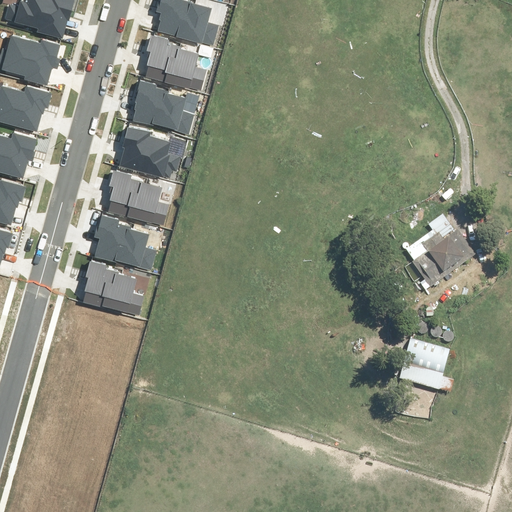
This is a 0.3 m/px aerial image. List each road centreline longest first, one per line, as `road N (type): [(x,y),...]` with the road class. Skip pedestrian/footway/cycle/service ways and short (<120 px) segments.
road 1 (residential): [(36,297),(120,0)]
road 2 (residential): [(36,297),(0,427)]
